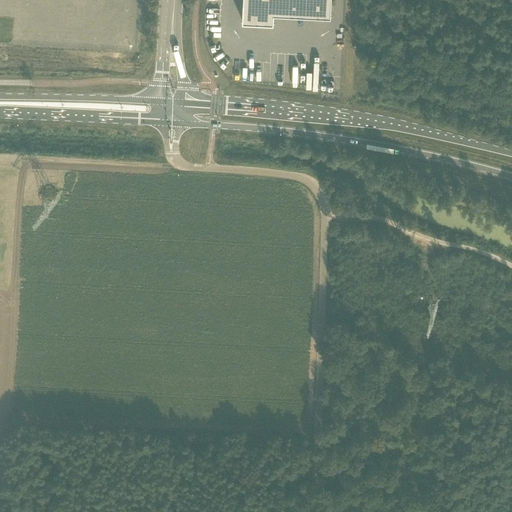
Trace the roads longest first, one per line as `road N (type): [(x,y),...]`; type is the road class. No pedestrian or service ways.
road 1 (unclassified): [(313,511),(322,195),(293,176),(180,164),(171,153)]
road 2 (secondary): [(179,122),(304,132),(511,175)]
road 3 (secondary): [(511,154),(381,124),(181,102)]
road 4 (track): [(511,266),(387,222),(325,212)]
road 5 (secondary): [(0,114),(162,121)]
road 6 (secondary): [(160,101),(0,96)]
